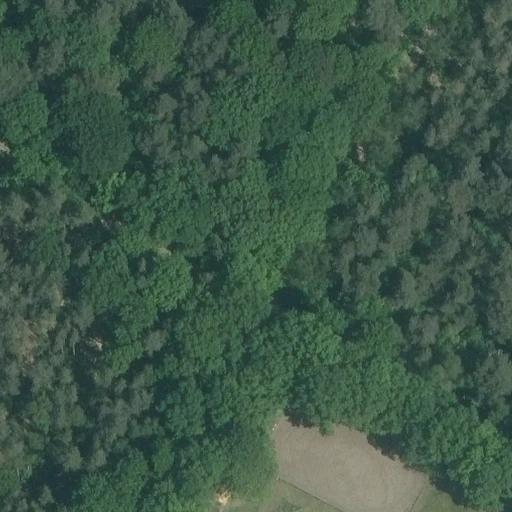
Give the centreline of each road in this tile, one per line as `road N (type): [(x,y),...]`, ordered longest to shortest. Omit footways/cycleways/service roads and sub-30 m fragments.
road 1 (track): [(430,0),(251,300)]
road 2 (track): [(251,300),(511,450)]
road 3 (track): [(0,142),(251,300)]
road 4 (track): [(251,300),(130,511)]
